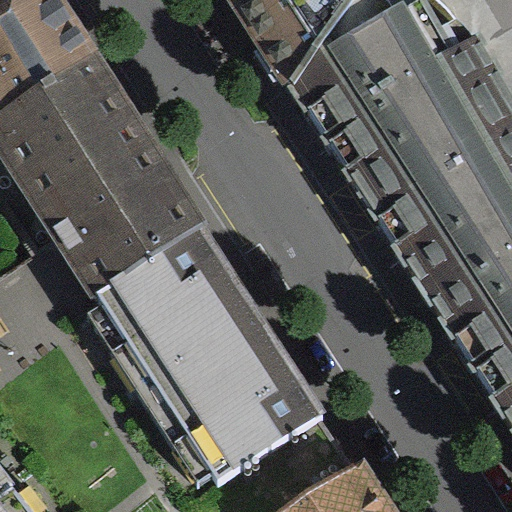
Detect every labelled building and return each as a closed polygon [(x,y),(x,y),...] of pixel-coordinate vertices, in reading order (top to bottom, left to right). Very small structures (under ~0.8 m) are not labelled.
[(0,0),(0,106),(8,119),(104,63),(88,36),(66,0),(0,0)] [(243,0),(294,81),(348,0),(243,0)] [(425,0),(348,0),(294,81),(358,187),(473,377),(511,441),(511,132),(497,110),(425,0)] [(91,291),(203,222),(168,167),(153,142),(132,109),(104,63),(8,119),(0,124),(0,140),(41,208),(63,244),(91,291)] [(99,305),(89,312),(199,490),(215,480),(218,484),(324,419),(203,222),(91,291),(99,305)] [(63,244),(0,283),(0,467),(10,480),(35,511),(283,511),(355,466),(324,419),(218,484),(215,480),(199,490),(89,312),(99,305),(91,291),(63,244)] [(283,511),(384,511),(355,466),(283,511)] [(0,488),(10,480),(0,467),(0,488)] [(35,511),(10,480),(0,488),(0,511),(35,511)]
